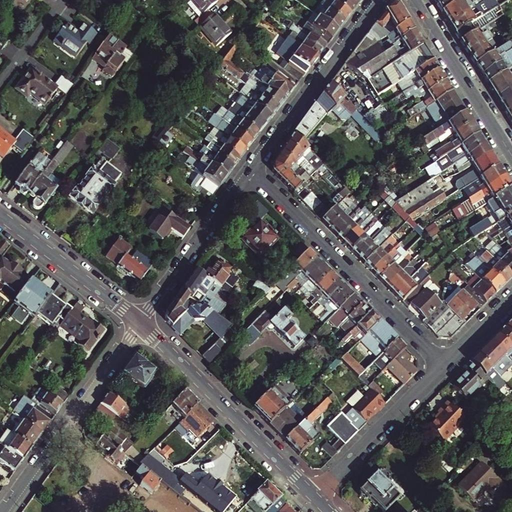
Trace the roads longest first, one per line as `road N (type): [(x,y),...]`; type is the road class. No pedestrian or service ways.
road 1 (residential): [(442,365),(250,167)]
road 2 (residential): [(312,495),(139,323)]
road 3 (residential): [(2,511),(139,323)]
road 4 (residential): [(378,0),(250,167)]
road 5 (residential): [(250,167),(139,323)]
road 6 (residential): [(312,495),(442,365)]
road 7 (secondary): [(413,0),(511,155)]
road 8 (residential): [(139,323),(0,214)]
